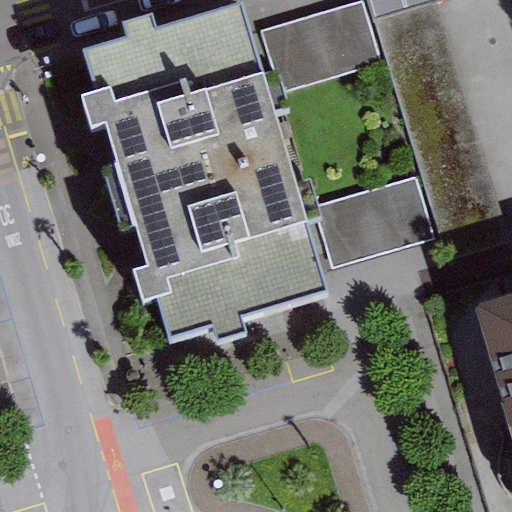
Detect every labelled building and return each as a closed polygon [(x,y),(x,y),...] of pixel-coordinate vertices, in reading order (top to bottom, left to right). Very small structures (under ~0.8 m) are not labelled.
[(442,0),(373,0),(421,142),(483,122),(442,0)] [(126,40),(84,52),(96,94),(82,98),(90,126),(102,122),(115,165),(101,169),(118,230),(134,225),(147,268),(134,272),(142,302),(157,297),(169,340),(211,328),(215,341),(243,333),(238,318),(325,293),(240,2),(153,27),(150,15),(121,23),(126,40)] [(381,65),(362,2),(259,31),(278,95),(381,65)] [(433,242),(414,178),(311,208),(330,271),(433,242)] [(511,292),(469,305),(511,449),(511,292)]
